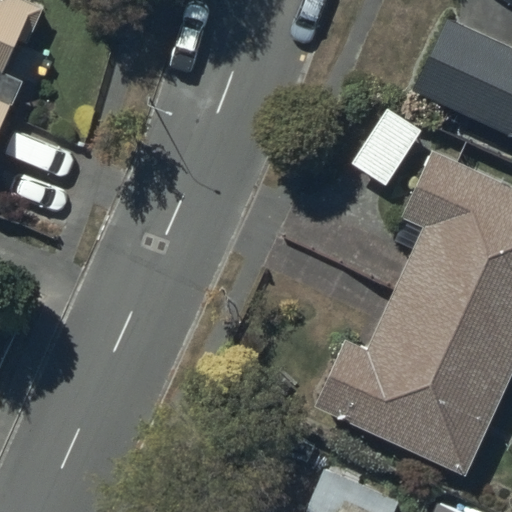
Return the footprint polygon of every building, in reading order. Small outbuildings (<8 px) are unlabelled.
[(0,0),(0,122),(6,109),(26,118),(55,56),(26,43),(46,0),(44,0),(0,0)] [(511,38),(445,8),(412,79),(511,124),(511,38)] [(387,97),(350,153),(386,177),(423,121),(387,97)] [(511,364),(511,179),(431,143),(402,207),(406,209),(395,234),(410,241),(367,337),(342,326),(310,398),(466,468),(511,364)] [(325,457),(300,511),(390,511),(400,490),(325,457)] [(487,511),(437,489),(426,511),(487,511)]
